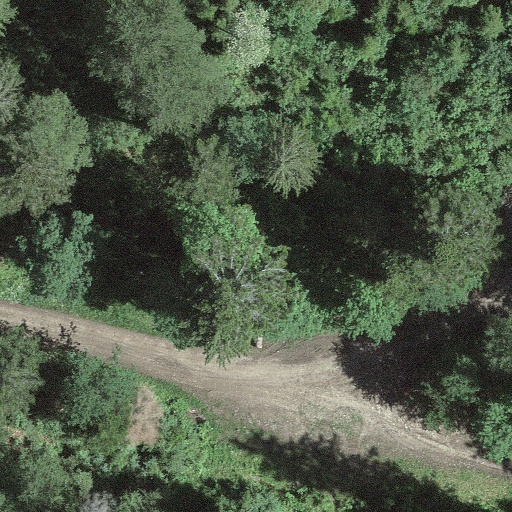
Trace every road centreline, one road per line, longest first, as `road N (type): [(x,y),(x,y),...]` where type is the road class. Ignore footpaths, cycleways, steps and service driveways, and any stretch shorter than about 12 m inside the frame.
road 1 (track): [(0,294),(511,443)]
road 2 (track): [(257,367),(511,275)]
